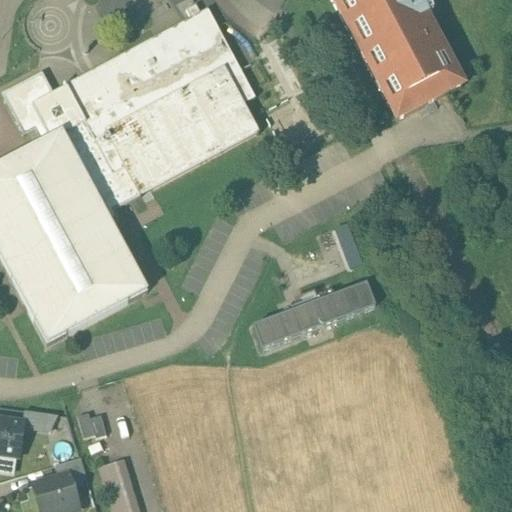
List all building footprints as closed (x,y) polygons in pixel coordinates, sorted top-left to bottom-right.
[(330,0),(397,123),(461,89),(425,21),(428,19),(427,19),(432,16),(425,2),(420,5),(419,4),(414,7),(410,0),(409,0),(330,0)] [(190,23),(64,89),(112,178),(124,172),(139,201),(141,200),(139,197),(255,136),(256,138),(258,137),(242,108),(254,102),(207,13),(200,17),(195,8),(185,13),(190,23)] [(112,178),(64,89),(64,90),(63,88),(63,89),(64,92),(53,98),(41,77),(1,98),(23,141),(26,139),(33,152),(61,137),(109,227),(118,222),(114,214),(139,201),(124,172),(112,178)] [(109,227),(61,137),(33,152),(0,169),(0,264),(46,351),(147,297),(109,227)] [(350,270),(365,265),(352,226),(337,230),(350,270)] [(366,288),(252,331),(261,355),(265,353),(375,312),(366,288)] [(24,415),(22,427),(23,427),(22,434),(47,437),(57,420),(24,415)] [(88,417),(77,420),(83,442),(94,439),(88,417)] [(22,427),(0,423),(0,458),(18,461),(22,434),(23,427),(22,427)] [(79,463),(56,469),(60,481),(67,479),(68,479),(83,475),(79,463)] [(136,511),(122,465),(98,472),(110,511),(136,511)] [(60,481),(32,489),(38,511),(77,511),(68,479),(67,479),(60,481)]
